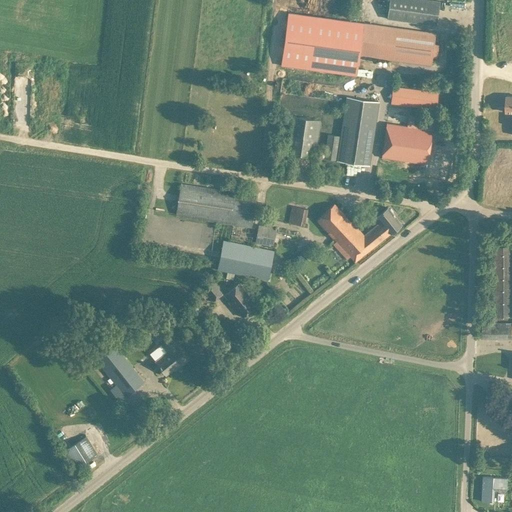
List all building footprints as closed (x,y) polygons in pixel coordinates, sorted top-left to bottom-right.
[(389,0),(387,18),(436,25),(439,1),(429,0),(389,0)] [(438,44),(434,44),(435,33),(287,13),(280,66),(356,76),(359,56),(431,65),(432,57),(437,58),(438,44)] [(438,92),(428,91),(392,87),(390,104),(436,109),(438,92)] [(369,165),(370,155),(379,101),(345,96),(339,136),(328,134),(324,158),(369,165)] [(313,157),(315,147),(319,120),(291,116),(286,152),(313,157)] [(383,148),(381,157),(404,161),(403,168),(412,169),(413,162),(420,163),(419,166),(426,167),(425,170),(452,174),(454,156),(452,156),(429,152),(434,119),(424,118),(409,116),(407,126),(386,123),(383,148)] [(251,227),(255,205),(256,196),(180,184),(175,215),(251,227)] [(346,259),(350,255),(355,261),(401,224),(388,207),(377,216),(381,221),(364,235),(362,232),(351,220),(350,220),(334,203),(316,220),(335,241),(332,244),(346,259)] [(308,209),(292,205),(288,221),(304,226),(308,209)] [(258,224),(254,243),(268,246),(268,245),(273,245),(276,230),(272,229),(272,227),(258,224)] [(273,251),(263,249),(225,241),(218,269),(267,280),(273,251)] [(491,317),(511,316),(511,247),(491,247),(491,317)] [(212,300),(223,291),(213,280),(203,288),(212,300)] [(257,304),(250,297),(239,282),(224,294),(241,316),(257,304)] [(511,338),(511,323),(482,323),(482,338),(511,338)] [(167,351),(155,361),(165,374),(172,368),(174,370),(187,359),(169,336),(161,343),(167,351)] [(135,370),(131,364),(130,364),(113,341),(93,357),(125,396),(144,382),(135,370)] [(86,436),(62,451),(74,470),(98,455),(86,436)] [(507,490),(507,478),(483,476),(482,501),(494,501),(495,489),(507,490)]
